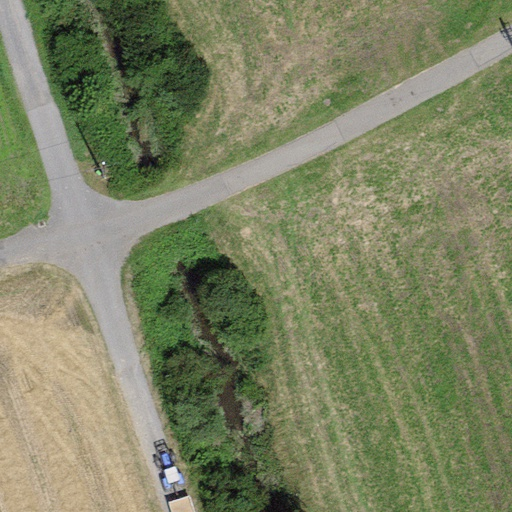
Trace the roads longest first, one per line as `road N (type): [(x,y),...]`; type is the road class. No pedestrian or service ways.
road 1 (unclassified): [(0,250),(117,222),(233,176),(511,35)]
road 2 (track): [(0,0),(168,511)]
